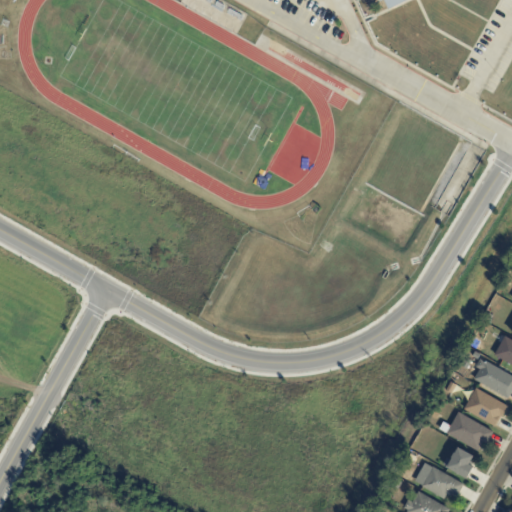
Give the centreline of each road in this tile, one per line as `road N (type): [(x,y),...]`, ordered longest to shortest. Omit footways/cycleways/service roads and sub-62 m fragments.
road 1 (tertiary): [(511,146),(410,309),(367,343),(322,358),(271,363),(212,348),(0,230)]
road 2 (tertiary): [(106,290),(0,478)]
